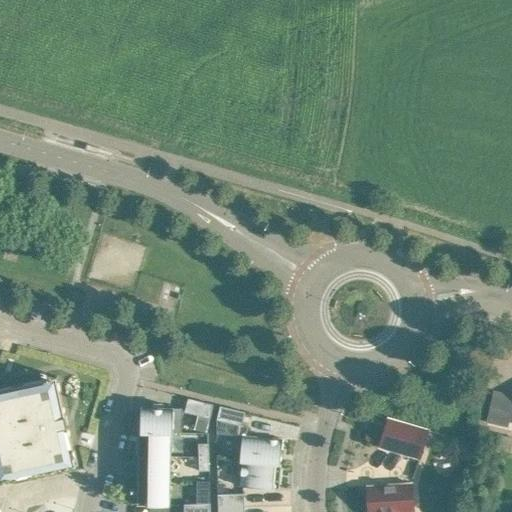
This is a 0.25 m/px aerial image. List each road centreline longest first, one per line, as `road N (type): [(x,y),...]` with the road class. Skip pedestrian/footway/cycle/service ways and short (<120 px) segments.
road 1 (residential): [(0,321),(75,343),(125,372),(86,511)]
road 2 (tertiary): [(0,141),(106,171),(215,215)]
road 3 (unclassified): [(317,511),(338,365)]
road 4 (tertiary): [(322,270),(245,222),(215,215)]
road 5 (tertiary): [(215,215),(233,239),(306,293)]
